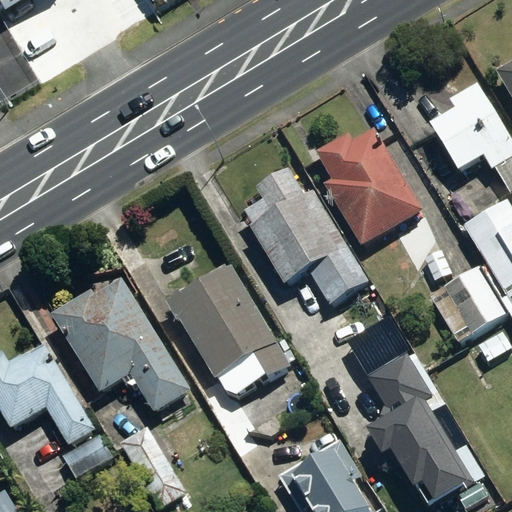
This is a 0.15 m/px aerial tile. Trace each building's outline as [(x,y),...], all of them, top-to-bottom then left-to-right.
[(0,0),(0,33),(56,0),(0,0)] [(511,72),(503,78),(511,92),(511,72)] [(464,116),(438,131),(466,178),(492,163),(499,175),(501,173),(511,190),(511,135),(485,90),(457,106),(464,116)] [(339,187),(331,192),(368,254),(430,217),(381,136),(359,148),(355,142),(323,161),(339,187)] [(261,234),(258,236),(292,293),(316,279),(336,312),(375,289),(320,198),(312,203),(295,175),(263,195),(270,207),(251,219),(261,234)] [(511,205),(470,231),(493,268),(435,303),(464,349),(511,320),(511,205)] [(444,253),(428,261),(440,284),(456,276),(444,253)] [(188,328),(221,387),(224,385),(230,397),(243,402),(275,383),(276,385),(297,373),(239,272),(234,275),(232,272),(210,284),(212,287),(177,307),(173,309),(185,330),(188,328)] [(128,280),(60,323),(108,400),(138,382),(161,419),(200,395),(128,280)] [(511,342),(506,332),(480,347),(490,366),(511,353),(511,342)] [(45,339),(0,365),(0,405),(18,436),(54,415),(75,452),(102,437),(45,339)] [(385,435),(378,439),(373,442),(371,454),(381,472),(392,475),(397,472),(405,467),(424,498),(433,493),(445,511),(472,497),(479,508),(493,501),(484,486),(491,482),(471,451),(461,457),(431,406),(439,402),(413,359),(405,364),(373,382),(390,412),(385,435)] [(154,433),(127,449),(164,511),(170,511),(193,499),(154,433)] [(104,441),(68,462),(81,484),(117,463),(104,441)] [(345,445),(284,482),(303,511),(376,511),(360,486),(367,481),(345,445)]
